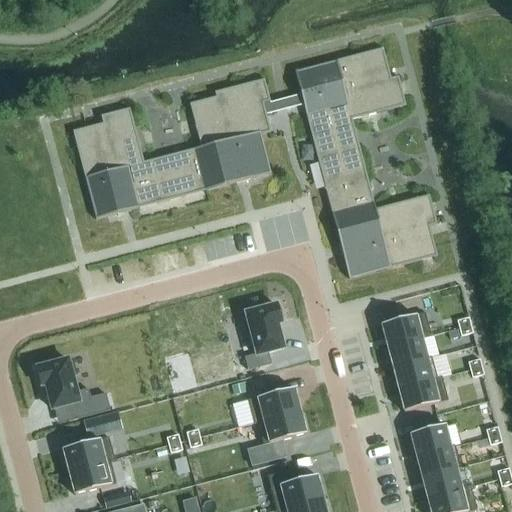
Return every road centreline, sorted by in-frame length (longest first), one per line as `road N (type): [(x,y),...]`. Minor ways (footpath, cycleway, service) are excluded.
road 1 (residential): [(0,338),(305,257),(369,511)]
road 2 (residential): [(33,511),(0,386)]
